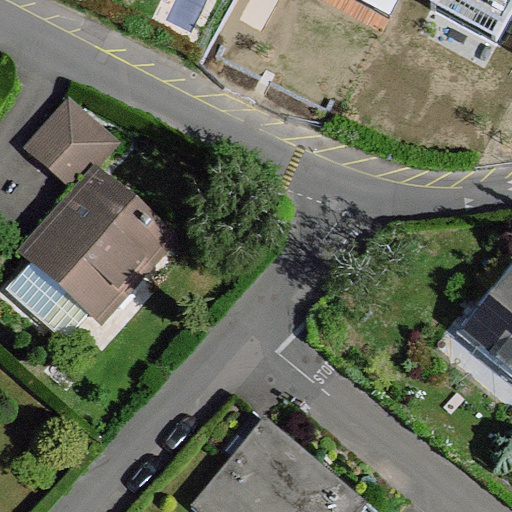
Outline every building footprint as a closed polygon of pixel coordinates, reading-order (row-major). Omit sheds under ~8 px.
[(511,0),(432,0),(432,1),(498,37),(511,9),(511,0)] [(117,147),(73,107),(32,151),(76,190),(117,147)] [(286,198),(255,182),(246,202),(276,218),(286,198)] [(165,239),(105,186),(37,263),(74,294),(98,315),(165,239)] [(74,294),(37,263),(12,293),(46,325),(74,294)] [(511,287),(471,335),(511,368),(511,287)] [(334,511),(351,492),(268,422),(194,509),(197,511),(334,511)]
